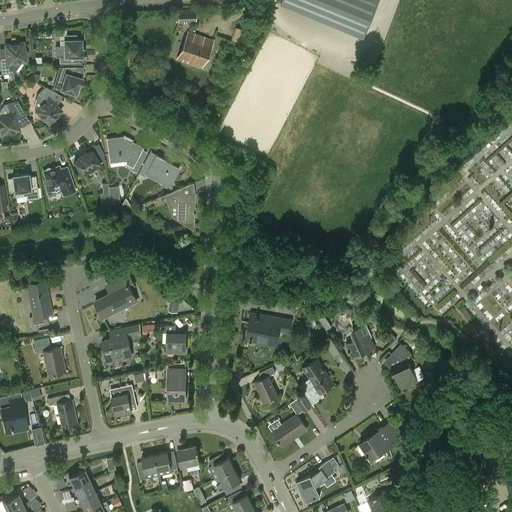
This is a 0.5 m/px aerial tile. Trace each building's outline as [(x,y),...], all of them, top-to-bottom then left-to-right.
[(364,38),(379,0),(282,0),(281,4),(364,38)] [(178,23),(196,23),(195,9),(178,10),(178,23)] [(201,67),(213,40),(188,32),(177,59),(201,67)] [(75,56),(83,56),(83,49),(81,49),(81,40),(76,40),(76,35),(66,35),(66,46),(55,46),(55,57),(59,56),(60,63),(75,62),(75,56)] [(26,60),(23,43),(5,45),(7,60),(0,61),(2,74),(16,72),(14,62),(26,60)] [(159,75),(159,64),(145,63),(145,75),(159,75)] [(61,88),(75,93),(78,84),(80,85),(82,78),(75,76),(78,67),(63,67),(59,81),(63,82),(61,88)] [(44,102),(35,111),(48,123),(61,110),(52,102),(55,99),(58,94),(44,87),(37,94),(44,102)] [(9,113),(0,115),(0,128),(1,134),(19,130),(16,118),(19,117),(25,113),(17,101),(7,103),(9,113)] [(123,136),(106,139),(109,160),(121,159),(121,161),(127,160),(126,164),(132,167),(130,169),(136,172),(141,162),(136,159),(143,147),(132,142),(131,143),(125,140),(123,140),(123,136)] [(85,152),(78,156),(79,157),(74,161),(81,174),(99,163),(91,150),(86,153),(85,152)] [(178,169),(164,161),(165,160),(155,154),(150,164),(145,161),(138,173),(144,176),(146,174),(157,180),(158,179),(160,180),(164,179),(171,183),(178,169)] [(59,166),(43,171),(46,181),(44,182),(47,191),(60,187),(63,195),(75,191),(66,167),(60,169),(59,166)] [(26,190),(27,198),(38,197),(37,188),(30,189),(28,173),(12,176),(12,177),(7,178),(9,190),(14,189),(14,191),(26,190)] [(193,182),(163,195),(166,201),(168,200),(171,206),(176,206),(176,219),(172,217),(183,224),(184,222),(193,222),(193,224),(194,224),(195,199),(184,198),(182,188),(193,183),(193,182)] [(110,208),(108,191),(100,192),(102,205),(104,204),(105,209),(110,208)] [(125,198),(120,208),(131,206),(125,198)] [(137,301),(130,287),(134,285),(129,274),(111,283),(115,291),(95,301),(103,317),(137,301)] [(44,280),(26,284),(32,316),(29,316),(31,327),(47,324),(45,313),(51,312),(44,280)] [(289,333),(292,320),(253,313),(248,338),(267,341),(266,344),(275,345),(277,331),(289,333)] [(155,323),(143,324),(143,332),(155,332),(155,323)] [(104,354),(106,363),(133,357),(131,348),(130,349),(128,336),(133,335),(134,338),(141,336),(140,324),(114,330),(116,337),(102,340),(105,354),(104,354)] [(374,347),(368,333),(370,333),(366,324),(351,330),(355,339),(346,343),(352,358),(374,347)] [(161,333),(166,333),(166,353),(186,353),(187,333),(176,333),(176,326),(161,325),(161,333)] [(33,340),(34,345),(33,345),(35,353),(42,351),(48,375),(65,371),(59,346),(50,348),(49,342),(48,337),(33,340)] [(401,344),(392,353),(397,363),(391,366),(401,388),(417,381),(406,359),(407,359),(406,356),(409,352),(401,344)] [(324,396),(321,392),(334,383),(317,359),(303,368),(314,384),(303,392),(312,404),(324,396)] [(264,403),(278,396),(269,375),(275,372),(272,366),(259,372),(262,378),(255,382),(264,403)] [(185,401),(185,369),(168,369),(168,401),(185,401)] [(143,372),(134,374),(136,382),(145,380),(143,372)] [(136,401),(131,384),(110,389),(112,397),(116,416),(132,412),(130,403),(136,401)] [(30,389),(32,399),(42,397),(39,387),(30,389)] [(49,404),(56,403),(61,425),(76,422),(70,399),(64,401),(62,395),(47,398),(49,404)] [(304,395),(298,400),(297,400),(303,410),(304,412),(312,406),(304,395)] [(7,433),(27,429),(20,396),(8,399),(9,405),(0,407),(7,433)] [(297,398),(290,403),(298,414),(272,431),(282,446),(307,429),(298,414),(303,410),(297,400),(298,400),(297,398)] [(399,428),(394,432),(388,423),(360,442),(370,458),(404,436),(399,428)] [(45,442),(41,426),(31,428),(35,444),(45,442)] [(188,467),(187,465),(199,462),(196,445),(183,448),(184,453),(178,454),(181,469),(188,467)] [(175,455),(169,456),(168,451),(155,454),(158,470),(171,468),(171,470),(178,468),(175,455)] [(146,473),(158,470),(155,454),(142,457),(143,462),(137,463),(140,476),(146,475),(146,473)] [(228,457),(224,459),(222,454),(210,460),(212,465),(214,464),(220,476),(234,469),(228,457)] [(112,456),(106,457),(109,469),(116,467),(112,456)] [(328,460),(319,466),(321,469),(311,476),(310,475),(297,481),(307,501),(321,494),(322,489),(319,486),(325,482),(331,484),(336,480),(332,474),(336,471),(328,460)] [(343,463),(337,467),(341,473),(346,470),(343,463)] [(90,480),(84,468),(68,476),(73,488),(90,480)] [(234,469),(220,476),(226,487),(223,488),(226,495),(239,488),(236,483),(240,481),(234,469)] [(185,490),(194,488),(192,478),(183,479),(185,490)] [(73,488),(78,499),(95,491),(90,480),(73,488)] [(22,490),(24,493),(31,488),(29,485),(22,490)] [(201,485),(195,487),(200,503),(206,501),(201,485)] [(372,511),(395,511),(391,504),(397,501),(391,489),(367,501),(372,511)] [(355,498),(351,490),(345,492),(347,495),(344,496),(347,502),(355,498)] [(95,491),(78,499),(84,511),(101,503),(95,491)] [(231,503),(233,502),(238,511),(240,511),(253,506),(247,495),(243,497),(240,491),(228,497),(231,503)] [(18,493),(2,500),(7,511),(24,505),(18,493)] [(30,504),(36,499),(34,496),(27,501),(30,504)] [(113,507),(121,504),(118,496),(117,496),(110,500),(113,507)] [(84,511),(104,511),(101,503),(84,511)]
